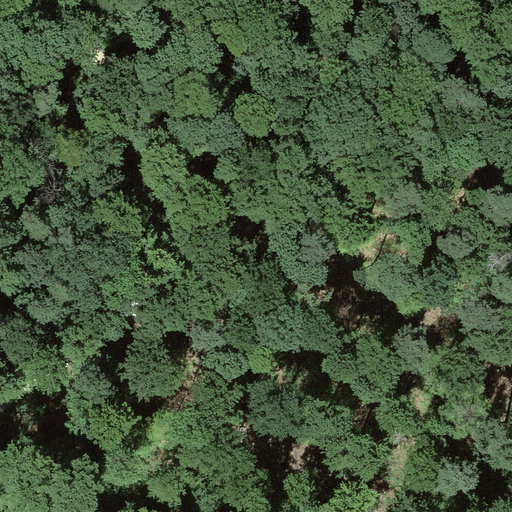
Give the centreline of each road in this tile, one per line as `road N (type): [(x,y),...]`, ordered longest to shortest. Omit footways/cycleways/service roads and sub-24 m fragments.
road 1 (track): [(511,105),(384,142),(281,202),(0,408)]
road 2 (track): [(166,282),(127,102),(56,0)]
